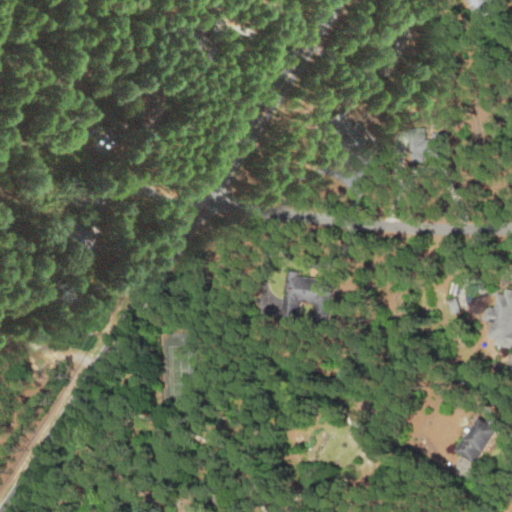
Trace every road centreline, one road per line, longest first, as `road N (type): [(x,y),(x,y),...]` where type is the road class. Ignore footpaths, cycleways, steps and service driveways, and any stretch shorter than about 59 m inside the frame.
road 1 (tertiary): [(325,0),(0,502)]
road 2 (residential): [(511,238),(416,243),(199,195)]
